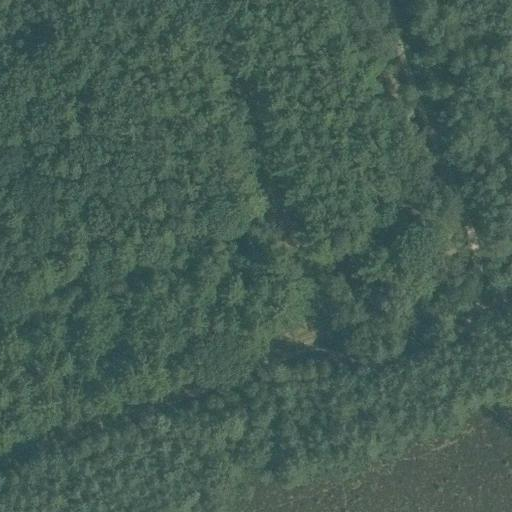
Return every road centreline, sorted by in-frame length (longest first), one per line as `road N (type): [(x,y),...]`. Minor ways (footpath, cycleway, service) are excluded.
road 1 (track): [(0,463),(285,356),(400,352),(454,329),(480,300)]
road 2 (track): [(480,300),(475,253),(386,0)]
